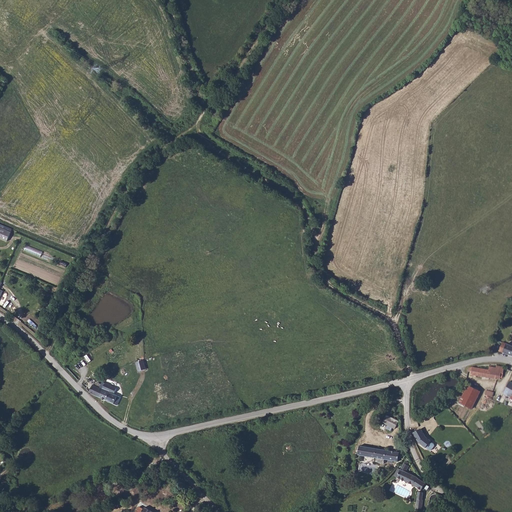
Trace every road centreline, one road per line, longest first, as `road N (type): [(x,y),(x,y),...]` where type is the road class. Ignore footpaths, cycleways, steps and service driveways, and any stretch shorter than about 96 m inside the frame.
road 1 (track): [(193,124),(217,151),(298,200),(315,232),(320,275),(389,319),(411,378)]
road 2 (track): [(205,112),(136,172),(47,356)]
road 3 (unclassified): [(155,437),(411,378)]
road 4 (unclassified): [(0,317),(109,420),(155,437)]
road 5 (unclassified): [(469,511),(420,466),(407,421),(411,378)]
road 6 (track): [(286,0),(205,112)]
